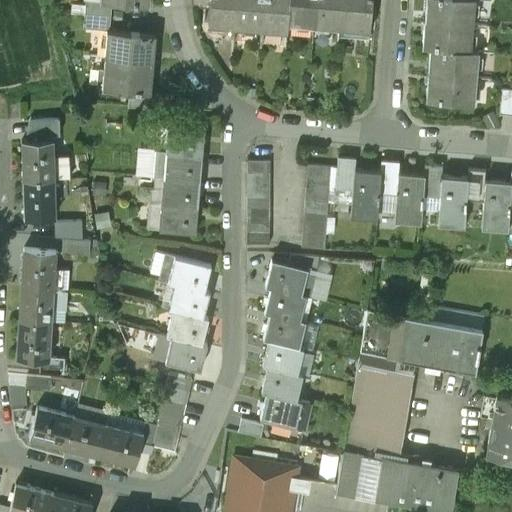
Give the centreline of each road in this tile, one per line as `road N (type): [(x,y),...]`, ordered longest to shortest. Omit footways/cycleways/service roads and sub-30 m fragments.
road 1 (residential): [(240,119),(232,138),(230,366),(188,469),(157,487),(134,486),(29,459),(11,449),(0,420)]
road 2 (residential): [(388,135),(240,119)]
road 3 (residential): [(174,0),(185,51),(240,119)]
road 4 (residential): [(388,135),(398,0)]
road 5 (residential): [(511,144),(388,135)]
